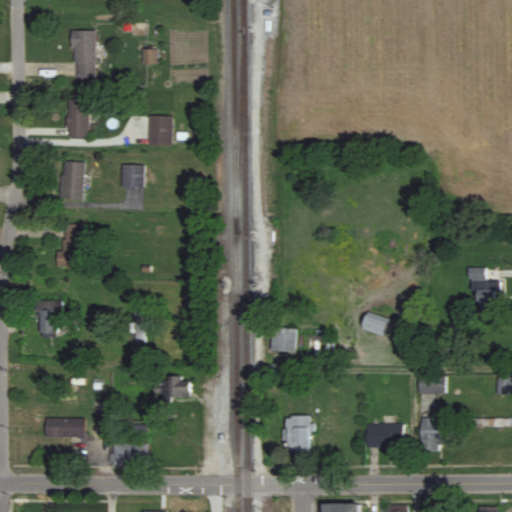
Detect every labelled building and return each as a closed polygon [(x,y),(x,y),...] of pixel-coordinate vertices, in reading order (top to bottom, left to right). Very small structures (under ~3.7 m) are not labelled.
[(96,77),(96,30),(73,30),(73,77),(96,77)] [(157,63),(157,49),(142,49),(142,63),(157,63)] [(89,138),(89,100),(68,100),(68,138),(89,138)] [(148,145),(172,145),(172,115),(148,115),(148,145)] [(84,161),(62,161),(62,198),(84,198),(84,161)] [(144,165),(122,165),(122,187),(144,187),(144,165)] [(85,224),(65,224),(65,251),(58,251),(58,267),(85,267),(85,224)] [(480,291),(480,313),(502,313),(502,281),(486,281),(486,269),(472,269),(472,280),(472,291),(480,291)] [(146,343),(146,297),(136,297),(136,343),(146,343)] [(40,301),(40,336),(60,336),(60,301),(40,301)] [(385,336),(390,323),(368,315),(364,329),(385,336)] [(298,328),(273,327),(273,351),(297,351),(298,328)] [(191,375),(170,375),(170,398),(191,398),(191,375)] [(447,375),(420,375),(420,393),(447,393),(447,375)] [(511,393),(511,379),(500,379),(500,393),(511,393)] [(288,415),(288,451),(312,451),(312,415),(288,415)] [(85,436),(85,418),(46,418),(46,436),(85,436)] [(511,426),(511,418),(474,418),(474,426),(511,426)] [(451,444),(450,419),(423,419),(423,452),(442,451),(441,444),(451,444)] [(368,423),(368,447),(390,447),(390,451),(405,451),(405,423),(368,423)] [(111,442),(111,465),(149,465),(149,442),(111,442)] [(326,503),(325,511),(361,511),(362,503),(326,503)]
